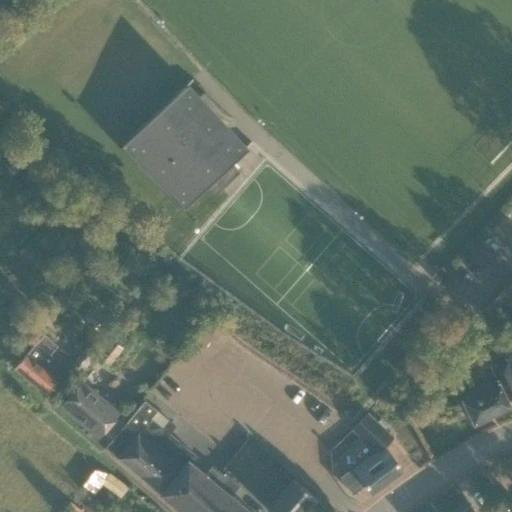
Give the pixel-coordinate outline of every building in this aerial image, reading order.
[(169,78),(92,154),(157,220),(234,144),(169,78)] [(435,272),(431,278),(438,283),(442,277),(435,272)] [(204,342),(212,348),(226,329),(218,323),(204,342)] [(57,345),(44,333),(13,369),(45,396),(66,371),(48,355),(57,345)] [(122,350),(111,340),(95,359),(106,368),(122,350)] [(93,355),(85,348),(69,367),(78,374),(93,355)] [(511,399),(511,374),(504,359),(489,366),(495,378),(459,395),(473,424),(510,407),(507,402),(511,399)] [(59,407),(98,439),(120,413),(82,380),(59,407)] [(214,480),(220,474),(211,466),(204,475),(190,464),(196,457),(168,434),(175,425),(168,419),(161,428),(151,419),(156,413),(143,403),(106,447),(161,493),(160,494),(181,511),(248,511),(230,497),(231,495),(214,480)] [(375,452),(340,479),(352,495),(365,485),(371,494),(402,471),(383,447),(394,436),(380,421),(375,425),(366,416),(353,429),(375,452)] [(251,479),(272,448),(253,435),(232,466),(251,479)] [(305,511),(317,498),(295,479),(297,476),(284,465),(273,477),(287,488),(268,510),(270,511),(305,511)] [(94,470),(83,485),(94,493),(102,483),(120,498),(128,487),(110,473),(94,470)] [(214,480),(231,495),(239,486),(225,474),(223,477),(220,474),(214,480)]
